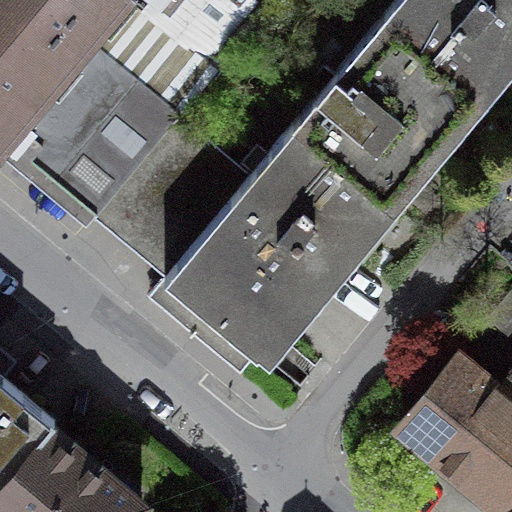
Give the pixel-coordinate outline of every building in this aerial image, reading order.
[(177,116),(216,69),(208,62),(146,9),(134,0),(0,0),(0,135),(94,214),(177,116)] [(148,0),(152,3),(146,9),(208,62),(250,11),(236,0),(148,0)] [(511,0),(393,0),(384,11),(487,97),(489,96),(478,87),(511,45),(511,0)] [(487,97),(384,11),(324,83),(294,120),(386,197),(447,124),(458,133),(487,97)] [(177,116),(94,214),(117,233),(141,254),(165,274),(229,197),(247,175),(223,155),(177,116)] [(386,197),(294,120),(247,175),(229,197),(165,274),(211,312),(257,351),(307,291),(318,300),(358,251),(347,243),(386,197)] [(511,356),(511,291),(480,330),(511,356)] [(493,497),(510,511),(511,511),(511,356),(480,330),(458,356),(458,355),(402,423),(405,425),(437,452),(467,476),(493,497)] [(0,480),(49,421),(54,415),(19,387),(0,371),(0,480)] [(138,511),(142,499),(95,459),(81,448),(49,421),(0,480),(0,511),(138,511)]
